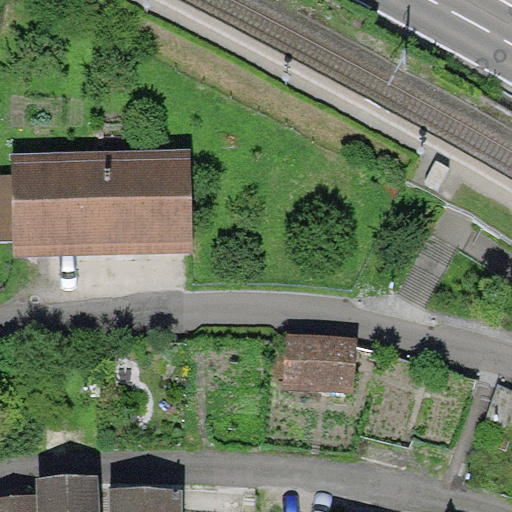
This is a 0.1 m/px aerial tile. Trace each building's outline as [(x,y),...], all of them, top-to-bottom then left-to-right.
[(193,252),(191,153),(16,157),(19,257),(193,252)] [(357,342),(287,338),(284,390),(354,394),(357,342)] [(101,511),(100,483),(32,488),(33,503),(33,511),(101,511)] [(184,511),(184,497),(113,497),(112,511),(184,511)] [(33,511),(33,503),(0,504),(0,511),(33,511)]
